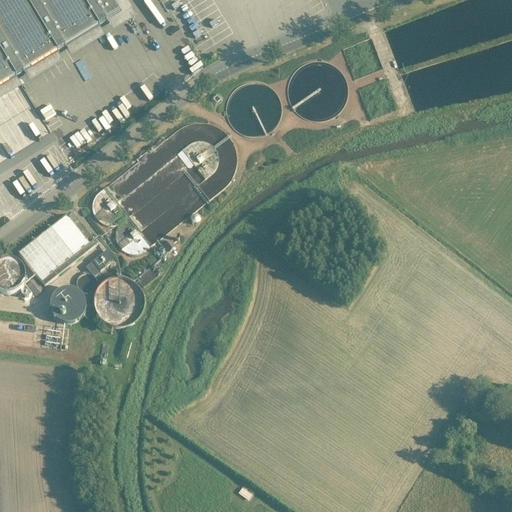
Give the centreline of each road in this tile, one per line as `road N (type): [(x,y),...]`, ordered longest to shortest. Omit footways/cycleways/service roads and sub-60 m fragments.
road 1 (unknown): [(165,52),(195,90),(232,66),(350,19)]
road 2 (unknown): [(165,52),(24,105)]
